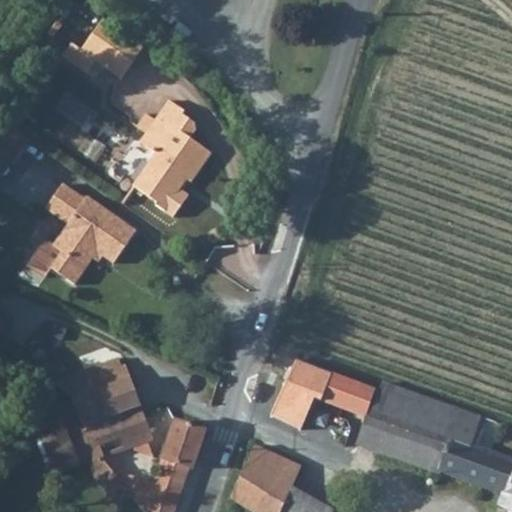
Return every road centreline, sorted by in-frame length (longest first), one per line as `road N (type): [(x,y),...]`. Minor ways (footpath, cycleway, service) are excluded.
road 1 (residential): [(198,511),(314,161),(356,0)]
road 2 (unknown): [(230,415),(367,473),(425,511)]
